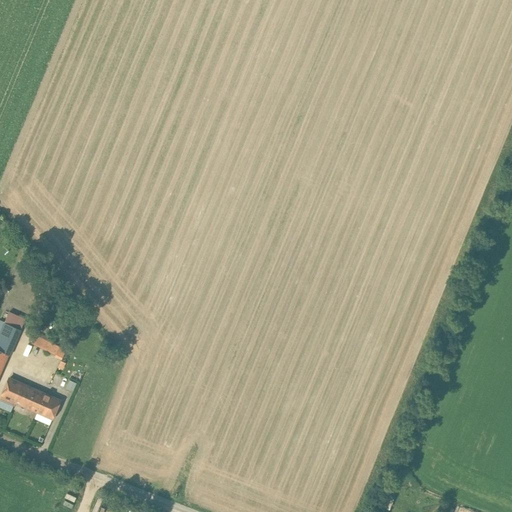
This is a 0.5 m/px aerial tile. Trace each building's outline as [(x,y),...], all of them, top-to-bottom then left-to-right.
[(7,320),(0,335),(0,371),(8,352),(10,353),(22,326),(7,320)] [(68,348),(36,333),(32,341),(57,352),(56,354),(64,357),(67,351),(68,348)] [(45,394),(9,378),(2,395),(38,411),(45,394)] [(68,379),(66,388),(73,390),(76,382),(68,379)] [(60,400),(45,394),(38,411),(52,417),(60,400)]
